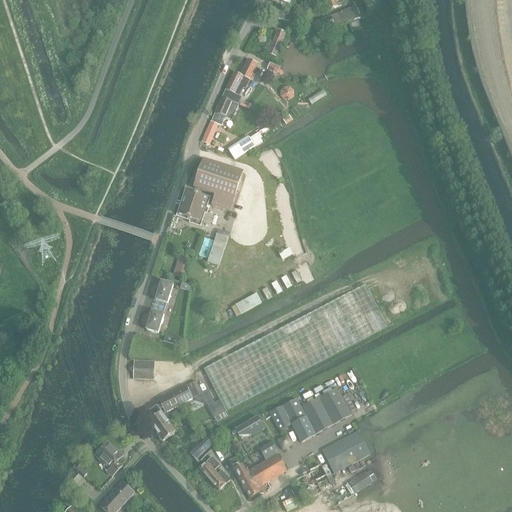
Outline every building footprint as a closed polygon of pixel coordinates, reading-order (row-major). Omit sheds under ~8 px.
[(339,8),(338,8),(335,0),(324,0),(329,12),(339,8)] [(342,14),(314,25),(318,36),(361,19),(357,7),(342,13),(342,14)] [(274,10),(272,20),(284,22),(286,12),(274,10)] [(268,55),(276,58),(286,34),(277,31),(268,55)] [(243,90),(243,89),(245,90),(250,81),(258,64),(251,61),(242,78),(234,74),(226,91),(222,99),(213,118),(210,125),(203,143),(209,146),(217,128),(219,121),(223,122),(225,118),(233,121),(240,107),(239,106),(242,99),(240,97),(242,92),(244,93),(245,91),(243,90)] [(264,69),(274,74),(277,67),(267,63),(264,69)] [(282,88),(282,100),(295,99),(294,87),(282,88)] [(310,99),(312,103),(328,96),(326,92),(310,99)] [(228,150),(235,162),(256,148),(263,143),(258,135),(250,140),(248,137),(228,150)] [(213,207),(230,213),(243,173),(205,161),(195,189),(216,196),(213,207)] [(191,220),(200,223),(208,200),(198,197),(199,196),(196,195),(196,196),(187,193),(179,216),(188,219),(188,220),(191,220)] [(208,266),(220,269),(231,233),(218,230),(208,266)] [(283,259),(294,255),(291,249),(281,253),(283,259)] [(174,276),(184,279),(190,258),(180,255),(174,276)] [(156,302),(168,305),(174,287),(162,283),(156,302)] [(181,290),(190,293),(191,286),(183,284),(181,290)] [(367,286),(193,376),(215,419),(389,329),(367,286)] [(258,294),(235,305),(240,315),(263,303),(258,294)] [(147,331),(158,335),(164,316),(153,313),(147,331)] [(164,342),(179,346),(181,340),(166,336),(164,342)] [(133,381),(173,382),(174,363),(134,362),(133,381)] [(159,401),(162,405),(166,414),(200,396),(193,384),(186,388),(159,401)] [(292,426),(302,445),(316,437),(315,436),(351,417),(351,415),(357,412),(348,396),(342,399),(337,390),(301,409),(297,401),(270,415),(279,432),(292,426)] [(148,414),(152,421),(149,423),(150,425),(150,426),(151,428),(152,428),(156,433),(169,424),(163,416),(166,414),(162,405),(158,407),(157,407),(148,414)] [(258,418),(236,431),(239,438),(253,438),(265,430),(258,418)] [(169,424),(156,433),(160,438),(159,439),(160,441),(162,441),(163,443),(176,433),(169,424)] [(217,431),(214,433),(218,440),(226,436),(222,428),(217,431)] [(322,452),(335,475),(371,456),(358,432),(322,452)] [(279,442),(278,443),(283,451),(284,451),(292,446),(287,437),(279,442)] [(188,453),(198,464),(215,448),(205,438),(188,453)] [(108,473),(113,478),(122,468),(117,463),(123,458),(108,444),(96,457),(111,470),(108,473)] [(248,473),(247,474),(243,466),(241,467),(237,458),(229,463),(234,472),(251,500),(260,494),(258,490),(287,473),(277,457),(275,453),(277,452),(273,444),(259,451),(266,462),(254,469),(252,466),(247,469),(249,472),(248,473)] [(199,470),(220,492),(228,485),(227,485),(231,481),(223,471),(219,475),(216,471),(221,466),(213,457),(199,470)] [(296,482),(307,501),(321,495),(333,489),(321,466),(310,472),(311,474),(296,482)] [(78,473),(85,479),(89,474),(82,469),(78,473)] [(325,498),(333,510),(374,484),(366,474),(348,485),(347,485),(325,498)] [(330,478),(334,486),(342,482),(338,474),(330,478)] [(69,487),(77,493),(87,482),(79,475),(69,487)] [(100,507),(104,511),(118,511),(135,494),(122,483),(100,507)]
